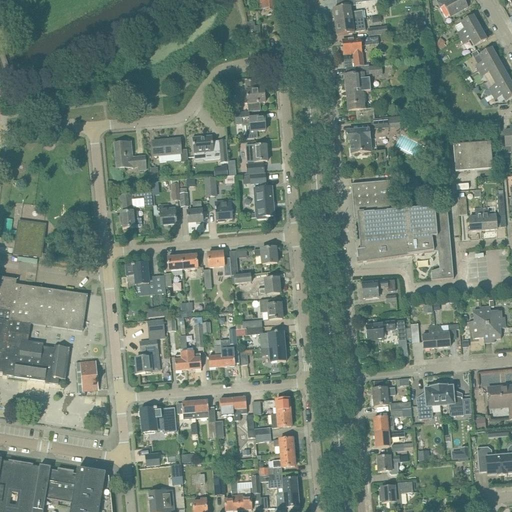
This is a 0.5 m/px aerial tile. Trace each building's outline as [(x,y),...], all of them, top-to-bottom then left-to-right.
[(264,0),(265,12),(274,11),(272,0),(264,0)] [(449,18),(459,13),(468,8),(463,0),(455,0),(450,3),(448,0),(442,0),(438,2),(441,9),(443,7),(449,18)] [(335,24),(363,20),(362,13),(351,14),(350,7),(333,10),(335,24)] [(460,40),(480,28),(473,17),(460,24),(464,31),(457,35),(460,40)] [(363,20),(335,24),(337,36),(354,34),(353,28),(364,26),(363,20)] [(254,23),(247,23),(250,34),(260,34),(260,26),(254,26),(254,23)] [(366,28),(367,36),(386,34),(385,26),(366,28)] [(486,40),(480,28),(460,40),(463,46),(470,42),(473,48),(486,40)] [(378,38),(352,41),(342,42),(343,56),(353,55),(354,68),(345,69),(345,68),(344,68),(344,69),(345,69),(355,68),(364,67),(361,47),(379,45),(378,38)] [(478,72),(498,61),(491,49),(478,56),(482,64),(475,68),(478,72)] [(505,72),(498,61),(478,72),(481,78),(488,74),(492,80),(505,72)] [(368,67),(369,77),(382,76),(381,66),(368,67)] [(425,71),(423,80),(432,82),(434,73),(425,71)] [(505,72),(492,80),(495,87),(489,90),(492,95),(511,84),(505,72)] [(347,95),(361,93),(360,82),(363,81),(362,75),(345,76),(345,77),(347,76),(348,81),(345,81),(347,95)] [(247,97),(243,97),(244,104),(247,104),(247,105),(248,105),(248,112),(253,112),(260,111),(259,104),(265,103),(265,101),(266,101),(265,96),(264,97),(264,89),(255,90),(254,81),(246,82),(247,97)] [(235,91),(235,83),(223,84),(224,92),(235,91)] [(511,85),(511,84),(492,95),(495,100),(502,96),(506,103),(511,99),(511,85)] [(362,104),(361,93),(347,95),(348,107),(350,106),(350,111),(348,111),(348,112),(356,111),(357,122),(370,120),(375,120),(374,109),(366,110),(365,104),(362,104)] [(239,114),(235,114),(235,126),(246,125),(247,140),(257,139),(256,132),(265,132),(265,129),(266,129),(266,125),(264,124),(264,118),(249,119),(249,113),(239,114)] [(388,119),(375,120),(370,120),(371,130),(389,129),(388,119)] [(351,155),(361,154),(371,153),(369,130),(357,131),(347,132),(348,143),(351,142),(351,145),(350,145),(351,155)] [(219,153),(220,164),(228,163),(226,141),(212,142),(212,136),(192,138),(194,162),(195,162),(195,161),(203,160),(203,154),(219,153)] [(188,163),(188,160),(187,150),(181,151),(180,139),(152,142),(154,158),(181,155),(181,163),(188,163)] [(493,170),(491,143),(453,145),(455,172),(493,170)] [(117,170),(127,169),(139,168),(139,172),(146,171),(144,158),(132,159),(130,144),(114,145),(117,170)] [(253,146),(245,146),(247,164),(267,162),(267,160),(268,159),(268,155),(267,155),(266,146),(253,148),(253,146)] [(248,174),(260,174),(259,166),(248,167),(248,174)] [(269,176),(269,175),(247,177),(248,184),(255,183),(255,184),(269,183),(269,176)] [(215,178),(205,179),(206,197),(216,197),(215,178)] [(448,225),(447,212),(392,216),(389,182),(351,185),(354,219),(355,219),(354,217),(358,217),(362,251),(356,252),(357,254),(356,254),(358,264),(424,254),(434,253),(437,253),(439,270),(431,272),(432,281),(431,281),(431,282),(453,280),(449,234),(452,233),(451,225),(448,225)] [(179,183),(172,184),(173,201),(180,201),(179,183)] [(271,188),(261,189),(254,190),(256,218),(273,217),(272,208),(270,208),(270,203),(272,202),(271,188)] [(135,228),(139,228),(141,228),(140,219),(138,219),(137,212),(133,213),(132,202),(144,201),(144,208),(153,207),(151,193),(119,196),(120,203),(123,203),(124,214),(121,214),(122,230),(135,229),(135,228)] [(505,216),(503,195),(497,196),(498,217),(505,216)] [(465,198),(458,199),(459,217),(467,216),(465,198)] [(217,222),(232,220),(231,216),(237,215),(236,202),(215,204),(217,222)] [(194,213),(187,213),(187,214),(188,224),(203,223),(201,203),(193,203),(194,213)] [(176,225),(175,215),(169,215),(169,207),(160,208),(161,226),(176,225)] [(482,210),(483,231),(497,230),(496,216),(488,217),(487,209),(482,210)] [(483,231),(482,210),(475,210),(476,218),(468,219),(470,232),(483,231)] [(43,227),(20,224),(16,254),(39,257),(43,227)] [(262,265),(267,265),(277,264),(276,249),(261,250),(261,251),(254,251),(254,258),(261,257),(262,265)] [(229,253),(231,277),(238,276),(236,252),(229,253)] [(207,255),(208,265),(208,269),(217,268),(218,277),(224,277),(224,267),(223,253),(207,255)] [(196,256),(182,257),(183,271),(198,270),(196,256)] [(183,271),(182,257),(168,258),(168,260),(169,272),(183,271)] [(166,288),(165,275),(164,275),(164,277),(148,278),(147,264),(140,265),(134,266),(134,265),(131,265),(132,266),(126,267),(127,277),(127,275),(135,275),(136,286),(146,285),(147,291),(165,290),(165,288),(166,288)] [(212,289),(211,270),(204,271),(205,290),(212,289)] [(235,285),(251,284),(250,276),(234,278),(235,285)] [(87,297),(15,286),(16,281),(16,280),(0,278),(0,373),(3,374),(3,373),(7,374),(6,376),(13,377),(13,378),(14,378),(14,377),(29,379),(29,380),(29,379),(44,381),(44,382),(45,382),(45,381),(49,382),(49,384),(58,385),(59,380),(65,380),(68,364),(67,364),(69,349),(70,349),(54,346),(54,349),(43,347),(43,344),(43,345),(28,343),(30,325),(30,324),(82,332),(85,316),(84,316),(86,297),(87,297)] [(258,289),(258,297),(266,296),(280,295),(278,279),(265,280),(265,289),(258,289)] [(362,300),(372,299),(379,298),(378,290),(387,289),(388,293),(395,292),(394,281),(377,283),(377,282),(361,284),(362,300)] [(268,301),(259,301),(260,314),(268,313),(269,321),(282,320),(282,319),(283,319),(284,317),(284,313),(283,312),(281,312),(281,305),(268,306),(268,301)] [(192,304),(180,305),(181,313),(193,312),(192,304)] [(487,325),(486,308),(479,309),(480,311),(473,312),(474,322),(468,323),(469,327),(487,325)] [(487,325),(505,324),(504,318),(501,319),(501,312),(490,313),(490,308),(486,308),(487,325)] [(164,310),(148,311),(148,319),(164,318),(164,310)] [(163,322),(148,323),(149,339),(156,339),(156,333),(164,332),(163,322)] [(245,329),(262,328),(261,322),(242,323),(243,330),(245,330),(245,329)] [(398,349),(405,349),(403,322),(382,324),(382,326),(366,327),(367,340),(383,339),(383,332),(395,330),(396,337),(398,337),(398,349)] [(203,326),(203,336),(211,335),(210,323),(203,323),(203,326)] [(505,324),(487,325),(489,344),(494,343),(494,340),(501,340),(500,329),(505,329),(505,324)] [(489,344),(487,325),(469,327),(470,334),(472,333),(473,340),(483,339),(484,344),(489,344)] [(203,336),(203,326),(196,326),(197,348),(204,348),(203,336)] [(412,344),(418,344),(417,326),(410,326),(412,344)] [(435,328),(436,349),(450,348),(449,334),(441,335),(440,327),(435,328)] [(262,335),(262,328),(245,329),(245,330),(245,337),(259,335),(261,350),(285,348),(283,333),(262,335)] [(436,349),(435,328),(428,329),(428,336),(422,336),(423,350),(436,349)] [(151,343),(140,344),(140,352),(143,351),(144,358),(135,359),(136,367),(134,367),(135,375),(137,375),(152,374),(151,372),(159,372),(157,349),(152,350),(151,343)] [(222,349),(222,357),(221,357),(222,368),(235,367),(233,348),(222,349)] [(285,348),(261,350),(261,356),(269,355),(270,364),(286,363),(285,348)] [(201,370),(200,358),(200,351),(187,352),(187,359),(188,371),(201,370)] [(187,359),(181,360),(180,352),(174,353),(175,372),(188,371),(187,359)] [(222,368),(221,357),(208,358),(209,369),(222,368)] [(94,363),(84,364),(82,365),(85,392),(97,391),(94,363)] [(447,386),(438,387),(440,407),(448,406),(449,417),(451,418),(464,417),(462,395),(453,396),(452,388),(447,388),(447,386)] [(488,399),(489,410),(508,408),(509,408),(510,420),(511,420),(511,386),(487,389),(488,399)] [(440,407),(438,387),(430,388),(430,390),(424,390),(425,398),(416,399),(418,421),(431,420),(433,418),(432,408),(440,407)] [(374,407),(384,406),(388,406),(387,396),(395,395),(394,389),(386,390),(386,389),(372,390),(374,407)] [(245,399),(233,400),(234,415),(235,415),(236,422),(241,422),(241,414),(247,414),(245,399)] [(234,415),(233,400),(220,401),(221,416),(234,415)] [(276,414),(290,413),(289,400),(275,401),(264,402),(264,408),(275,407),(276,414)] [(208,402),(195,403),(196,420),(209,419),(208,402)] [(196,420),(195,403),(182,404),(183,421),(196,420)] [(261,416),(261,413),(260,403),(252,403),(253,416),(261,416)] [(147,410),(140,410),(143,434),(164,432),(164,434),(176,433),(174,409),(162,410),(162,409),(157,409),(153,409),(154,410),(147,410)] [(290,413),(276,414),(271,415),(272,429),(291,428),(290,413)] [(387,419),(387,418),(373,419),(374,434),(388,433),(393,433),(392,418),(387,419)] [(474,419),(475,430),(485,429),(484,418),(474,419)] [(217,440),(216,424),(208,424),(209,440),(217,440)] [(393,433),(388,433),(374,434),(375,448),(389,447),(389,439),(396,438),(404,437),(404,432),(396,432),(393,433)] [(280,455),(294,453),(292,440),(273,441),(273,448),(279,447),(280,455)] [(393,453),(414,452),(414,444),(393,445),(393,453)] [(500,457),(501,476),(505,476),(505,477),(506,477),(506,475),(511,474),(511,446),(510,446),(507,450),(508,456),(500,457)] [(452,451),(452,459),(468,458),(467,447),(459,447),(460,451),(452,451)] [(501,476),(500,457),(492,458),(491,451),(488,448),(477,449),(479,474),(487,473),(487,476),(496,476),(496,477),(498,477),(498,476),(501,476)] [(418,452),(419,461),(428,461),(427,451),(418,452)] [(294,453),(280,455),(280,461),(272,462),(273,468),(261,469),(260,460),(247,461),(248,472),(261,471),(261,477),(282,475),(281,469),(295,467),(294,453)] [(146,467),(151,467),(160,466),(159,455),(145,456),(146,464),(146,467)] [(386,458),(376,459),(378,473),(388,472),(389,472),(389,474),(391,476),(397,475),(398,474),(397,464),(407,463),(406,457),(390,458),(390,457),(386,458)] [(31,511),(35,497),(31,496),(32,490),(36,491),(36,485),(33,484),(34,478),(37,479),(39,467),(33,466),(33,465),(9,461),(8,462),(2,461),(2,460),(0,459),(0,511),(31,511)] [(50,470),(51,468),(40,466),(39,467),(37,479),(34,478),(33,484),(36,485),(36,491),(32,490),(31,496),(35,497),(31,511),(43,511),(45,500),(50,470)] [(181,466),(171,467),(173,486),(183,485),(181,466)] [(112,511),(112,508),(109,509),(109,501),(111,501),(110,493),(108,493),(107,486),(110,486),(109,477),(105,478),(105,474),(77,470),(76,475),(73,474),(74,472),(58,469),(57,472),(50,470),(45,500),(72,504),(75,505),(74,511),(112,511)] [(282,481),(282,475),(261,477),(262,483),(268,483),(268,490),(283,488),(283,495),(297,493),(296,479),(282,481)] [(205,476),(194,476),(195,484),(200,483),(201,490),(206,490),(205,476)] [(252,495),(260,494),(259,477),(251,478),(252,495)] [(225,495),(224,480),(213,481),(214,496),(225,495)] [(389,509),(399,509),(402,508),(401,495),(413,494),(412,483),(394,485),(394,488),(380,489),(381,504),(389,503),(389,509)] [(237,490),(237,497),(238,511),(241,511),(251,511),(250,489),(237,490)] [(174,511),(173,503),(172,492),(149,494),(149,500),(148,500),(148,502),(149,501),(150,511),(163,511),(173,511),(174,511)] [(297,493),(283,495),(284,502),(273,503),(273,509),(298,507),(297,493)] [(238,511),(237,497),(232,498),(232,500),(225,500),(225,511),(238,511)] [(206,511),(206,505),(206,500),(199,500),(200,502),(193,503),(193,511),(206,511)]
